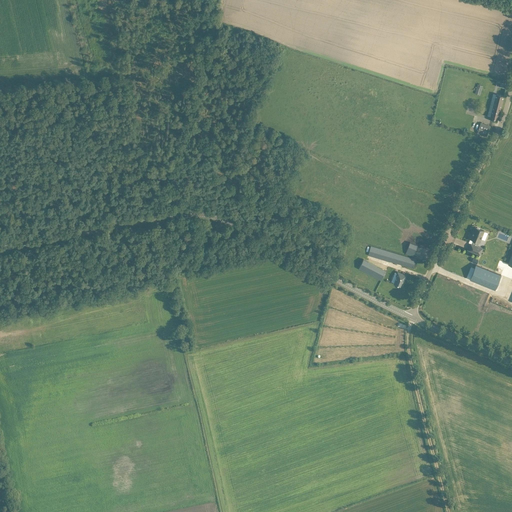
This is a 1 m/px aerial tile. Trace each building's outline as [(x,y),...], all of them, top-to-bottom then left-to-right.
[(476,89),(475,93),(480,95),(483,85),(482,85),(479,84),(477,84),(476,87),(476,89)] [(496,94),(490,117),(498,119),(504,96),(496,94)] [(477,133),(486,136),(490,126),(480,123),(477,133)] [(468,250),(473,252),(480,254),(483,248),(477,246),(478,242),(480,242),(484,230),(475,227),(470,238),(474,240),(472,244),(471,243),(468,250)] [(410,242),(405,253),(413,256),(417,245),(410,242)] [(390,262),(391,261),(413,268),(416,259),(393,252),(393,253),(378,248),(371,246),(368,255),(390,262)] [(381,280),(383,275),(386,270),(363,259),(359,268),(381,280)] [(476,265),(470,279),(475,281),(495,289),(501,275),(481,266),(476,265)] [(394,283),(402,286),(404,281),(403,280),(406,275),(398,272),(396,276),(397,276),(394,283)]
